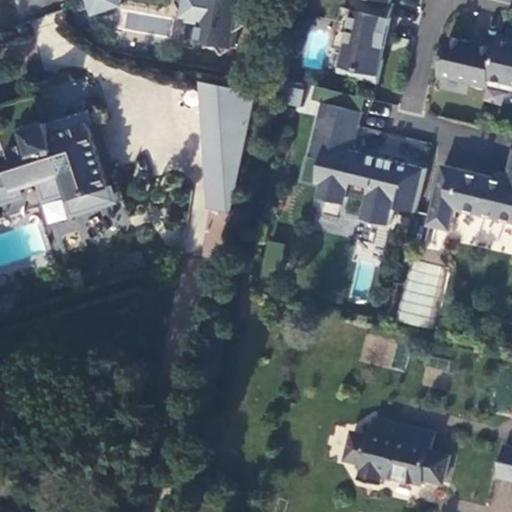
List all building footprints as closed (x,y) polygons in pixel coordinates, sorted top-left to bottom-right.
[(119,0),(88,0),(93,13),(121,3),(119,0)] [(239,14),(241,0),(176,0),(186,18),(202,21),(199,40),(215,43),(222,54),(234,46),(236,30),(247,25),(239,14)] [(344,7),(335,47),(344,50),(339,72),(359,77),(359,79),(378,84),(385,54),(378,52),(381,41),(385,42),(394,3),(393,3),(380,0),(349,0),(348,8),(344,7)] [(483,44),(451,37),(442,76),(491,87),(492,83),(503,86),(511,88),(511,36),(503,34),(501,42),(484,38),(483,44)] [(195,208),(236,212),(248,88),(206,84),(195,208)] [(357,148),(366,112),(330,103),(327,118),(322,117),(313,156),(326,159),(320,183),(325,184),(322,197),(323,198),(323,195),(349,201),(348,204),(349,204),(351,196),(370,200),(365,218),(366,219),(367,216),(392,222),(391,225),(393,225),(398,205),(401,205),(400,208),(418,212),(429,168),(412,164),(411,166),(408,165),(408,163),(353,149),(353,147),(357,148)] [(89,116),(68,122),(71,131),(54,137),(50,122),(27,129),(31,144),(5,152),(9,164),(3,166),(6,176),(0,178),(0,201),(19,195),(18,190),(43,182),(48,196),(69,190),(72,199),(75,210),(112,198),(109,187),(111,186),(92,125),(89,116)] [(511,167),(509,181),(446,165),(431,225),(454,231),(459,209),(511,222),(511,167)] [(220,275),(229,221),(214,219),(205,273),(220,275)] [(400,423),(376,417),(372,436),(355,432),(348,459),(365,463),(361,479),(382,484),(384,475),(424,485),(425,478),(445,483),(452,456),(432,451),(437,432),(421,428),(417,442),(404,438),(406,430),(399,428),(400,423)] [(511,445),(507,445),(499,476),(511,479),(511,445)]
